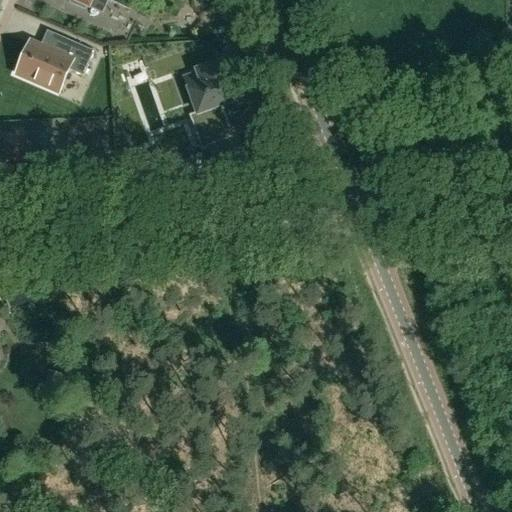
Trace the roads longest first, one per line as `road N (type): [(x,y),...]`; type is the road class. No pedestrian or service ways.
road 1 (unclassified): [(476,511),(273,0)]
road 2 (track): [(243,225),(511,217)]
road 3 (track): [(0,232),(243,225)]
